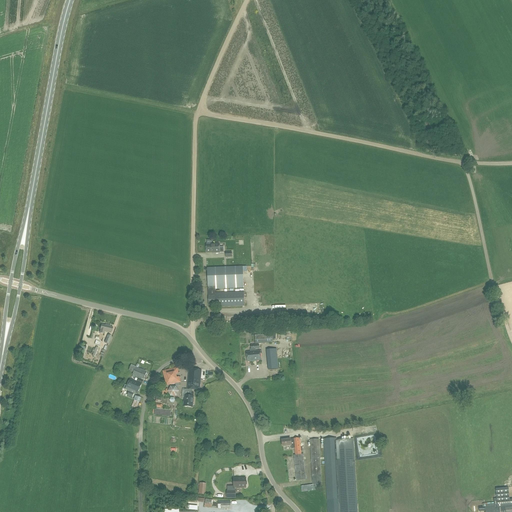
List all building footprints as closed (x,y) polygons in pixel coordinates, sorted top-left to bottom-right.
[(206,253),(214,253),(219,253),(223,253),(223,247),(219,247),(219,244),(206,245),(206,253)] [(208,289),(215,289),(244,288),(243,267),(207,268),(208,289)] [(244,306),(244,291),(215,292),(215,289),(208,289),(208,307),(244,306)] [(211,325),(221,326),(221,314),(210,315),(211,325)] [(105,325),(101,324),(100,329),(99,333),(104,334),(104,331),(109,332),(109,331),(111,332),(112,326),(110,326),(110,325),(105,324),(105,325)] [(255,335),(256,343),(273,342),(272,334),(255,335)] [(279,369),(276,349),(266,350),(269,370),(279,369)] [(261,360),(260,351),(246,352),(247,362),(261,360)] [(144,379),(147,371),(135,366),(132,375),(144,379)] [(162,371),(166,386),(181,382),(179,376),(176,377),(176,374),(179,373),(177,367),(162,371)] [(200,390),(201,381),(202,370),(189,369),(186,389),(185,389),(183,406),(192,407),(194,396),(191,396),(191,390),(200,390)] [(134,391),(138,392),(141,383),(130,379),(127,385),(125,384),(123,389),(129,391),(127,395),(132,397),(134,394),(133,393),(134,391)] [(171,385),(168,390),(170,395),(176,395),(179,390),(176,385),(171,385)] [(134,399),(135,400),(134,400),(131,406),(137,408),(139,403),(141,398),(137,396),(135,396),(134,399)] [(294,448),(295,454),(295,455),(301,454),(299,438),(293,438),(293,439),(291,440),(291,439),(282,440),(282,446),(291,446),(291,449),(294,448)] [(336,440),(336,438),(323,439),(327,511),(357,511),(353,439),(336,440)] [(319,439),(310,439),(312,484),(301,486),(301,492),(321,489),(321,483),(319,439)] [(306,480),(303,457),(303,454),(301,454),(295,455),(295,454),(293,455),(294,458),(296,481),(306,480)] [(246,480),(246,479),(238,479),(238,478),(234,478),(234,486),(231,486),(231,491),(227,491),(227,498),(235,498),(235,491),(235,488),(239,488),(239,487),(246,487),(246,485),(247,484),(247,481),(246,480)] [(495,488),(496,499),(497,504),(504,503),(509,499),(508,487),(495,488)] [(504,503),(497,504),(496,499),(493,499),(494,502),(483,503),(483,508),(485,508),(485,511),(511,511),(511,498),(509,499),(504,503)] [(198,502),(188,501),(187,509),(197,510),(198,502)]
